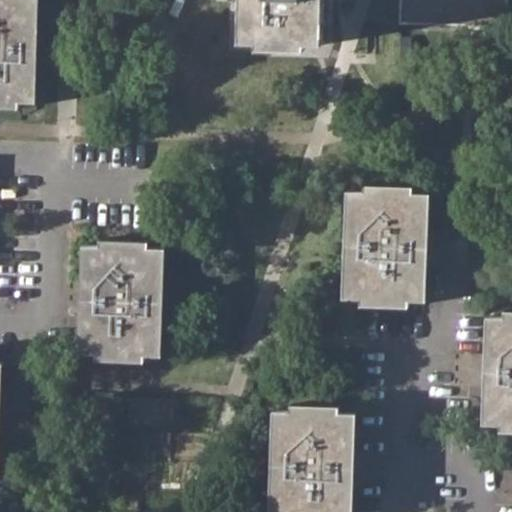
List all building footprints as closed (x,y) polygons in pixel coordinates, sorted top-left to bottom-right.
[(0,0),(0,106),(19,108),(18,101),(36,102),(39,0),(0,0)] [(241,0),(240,39),(259,39),(259,46),(305,47),(306,41),(323,41),(324,0),(241,0)] [(506,0),(402,0),(402,22),(506,25),(506,0)] [(365,191),(348,189),(344,297),(361,299),(361,305),(409,306),(410,299),(427,300),(431,193),(414,192),(414,186),(365,183),(365,191)] [(100,246),(82,245),(78,351),(95,352),(96,359),(144,361),(144,354),(162,355),(166,248),(147,247),(148,240),(100,239),(100,246)] [(505,316),(487,316),(483,423),(501,423),(501,430),(511,430),(511,309),(505,310),(505,316)] [(290,411),(272,411),(268,511),(352,511),(357,412),(338,412),(338,405),(290,403),(290,411)]
